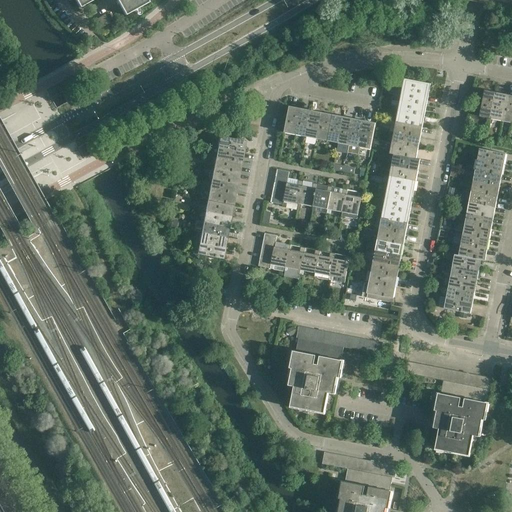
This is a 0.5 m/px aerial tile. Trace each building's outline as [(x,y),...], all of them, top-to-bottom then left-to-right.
[(67,0),(68,0),(69,1),(70,1),(71,0),(75,0),(80,8),(94,0),(116,0),(120,7),(125,16),(136,10),(137,12),(137,13),(137,14),(137,15),(138,15),(139,15),(140,15),(141,15),(141,14),(141,13),(141,12),(141,11),(140,11),(139,11),(138,9),(149,3),(147,0),(67,0)] [(109,13),(95,20),(100,29),(114,21),(109,13)] [(404,91),(428,96),(430,85),(406,80),(404,91)] [(491,117),(496,93),(485,90),(480,114),(491,117)] [(428,96),(404,91),(402,102),(426,106),(428,96)] [(502,119),(506,95),(496,93),(491,117),(502,119)] [(511,120),(511,95),(506,95),(502,119),(511,120)] [(402,102),(400,113),(424,117),(426,106),(402,102)] [(296,133),(300,109),(289,107),(285,131),(296,133)] [(311,111),(300,109),(296,133),(306,135),(311,111)] [(322,113),(311,111),(306,135),(317,137),(322,113)] [(332,115),(322,113),(317,137),(328,139),(332,115)] [(424,117),(400,113),(398,123),(422,128),(424,117)] [(338,141),(343,117),(332,115),(328,139),(338,141)] [(349,143),(353,119),(343,117),(338,141),(349,143)] [(360,145),(364,121),(353,119),(349,143),(360,145)] [(375,124),(364,121),(360,145),(371,147),(375,124)] [(420,138),(422,128),(398,123),(396,134),(420,138)] [(467,130),(465,138),(473,139),(474,131),(467,130)] [(418,149),(420,138),(396,134),(394,144),(418,149)] [(221,149),(244,153),(246,142),(223,137),(221,149)] [(416,159),(418,149),(394,144),(392,155),(396,155),(396,156),(420,160),(416,159)] [(244,153),(221,149),(219,159),(241,164),(244,153)] [(480,160),(504,165),(506,154),(482,149),(480,160)] [(420,160),(396,156),(394,167),(418,171),(420,160)] [(241,164),(219,159),(217,170),(239,174),(241,164)] [(504,165),(480,160),(478,171),(502,175),(504,165)] [(394,167),(392,177),(416,182),(418,171),(394,167)] [(211,180),(215,181),(237,185),(239,174),(217,170),(213,169),(211,180)] [(287,179),(289,173),(277,171),(276,177),(287,179)] [(502,175),(478,171),(476,182),(500,186),(502,175)] [(286,186),(287,179),(276,177),(274,183),(286,186)] [(414,192),(416,182),(392,177),(390,188),(414,192)] [(286,203),(298,205),(302,187),(303,182),(287,179),(286,186),(285,193),(283,199),(282,206),(286,206),(286,203)] [(237,185),(215,181),(213,191),(235,196),(237,185)] [(298,205),(297,209),(301,209),(301,205),(313,208),(316,190),(317,190),(318,185),(303,182),(302,187),(298,205)] [(500,186),(476,182),(474,192),(498,197),(500,186)] [(273,190),(285,193),(286,186),(274,183),(273,190)] [(331,192),(332,188),(328,187),(318,185),(317,190),(316,190),(313,208),(312,211),(315,212),(316,208),(327,210),(328,210),(331,192)] [(326,214),(330,215),(331,211),(342,213),(346,195),(347,191),(342,190),(341,194),(339,194),(340,189),(332,188),(331,192),(328,210),(327,210),(326,214)] [(388,199),(412,203),(414,192),(390,188),(388,199)] [(285,193),(273,190),(272,197),(283,199),(285,193)] [(235,196),(213,191),(211,202),(233,206),(235,196)] [(356,197),(346,195),(342,213),(341,217),(357,220),(362,193),(357,192),(356,197)] [(498,197),(474,192),(471,203),(496,208),(498,197)] [(283,199),(272,197),(270,203),(282,206),(283,199)] [(410,213),(412,203),(388,199),(386,209),(410,213)] [(208,213),(231,217),(233,206),(211,202),(208,213)] [(496,208),(471,203),(469,214),(494,218),(496,208)] [(408,224),(410,213),(386,209),(384,220),(408,224)] [(229,227),(231,217),(208,213),(206,223),(229,227)] [(467,224),(491,229),(494,218),(469,214),(467,224)] [(376,229),(382,231),(406,235),(408,224),(384,220),(378,219),(376,229)] [(227,238),(229,227),(206,223),(204,234),(227,238)] [(465,235),(489,240),(491,229),(467,224),(465,235)] [(406,235),(382,231),(380,241),(404,245),(406,235)] [(202,244),(225,249),(227,238),(204,234),(202,244)] [(265,234),(263,241),(275,243),(276,236),(265,234)] [(489,240),(465,235),(463,246),(487,250),(489,240)] [(274,249),(274,247),(275,243),(263,241),(262,247),(274,249)] [(404,245),(380,241),(378,252),(402,256),(404,245)] [(223,260),(225,249),(202,244),(200,255),(223,260)] [(289,250),(290,250),(291,245),(286,245),(285,249),(274,247),(274,249),(272,256),(271,262),(270,269),(273,269),(274,266),(286,268),(289,250)] [(487,250),(463,246),(461,256),(485,261),(487,250)] [(261,254),(272,256),(274,249),(262,247),(261,254)] [(289,250),(286,268),(285,272),(288,272),(289,269),(300,271),(304,253),(305,248),(300,247),(300,252),(290,250),(289,250)] [(319,256),(320,251),(315,250),(314,255),(304,253),(300,271),(300,274),(303,275),(304,271),(315,274),(319,256)] [(402,256),(378,252),(376,262),(400,267),(402,256)] [(319,256),(315,274),(314,277),(318,278),(318,274),(330,276),(333,259),(334,259),(335,254),(330,253),(329,258),(319,256)] [(271,262),(272,256),(261,254),(260,260),(271,262)] [(333,259),(330,276),(329,280),(333,281),(345,283),(350,257),(345,256),(344,261),(334,259),(333,259)] [(455,266),(479,271),(481,261),(485,261),(461,256),(457,256),(455,266)] [(258,266),(270,269),(271,262),(260,260),(258,266)] [(374,273),(398,277),(400,267),(376,262),(374,273)] [(479,271),(455,266),(453,277),(477,282),(479,271)] [(396,288),(398,277),(374,273),(372,284),(396,288)] [(477,282),(453,277),(451,287),(475,292),(477,282)] [(393,303),(396,288),(372,284),(365,284),(362,298),(393,303)] [(475,292),(451,287),(449,298),(473,303),(475,292)] [(470,314),(473,303),(449,298),(447,309),(470,314)] [(294,326),(287,330),(290,337),(297,333),(294,326)] [(299,339),(296,352),(294,352),(292,360),(294,361),(293,369),(291,377),(293,377),(291,386),(295,387),(291,406),(300,408),(300,406),(316,409),(316,411),(325,413),(325,411),(326,411),(329,393),(333,394),(335,385),(337,386),(338,378),(340,369),(342,370),(344,361),(341,361),(344,347),(381,354),(383,343),(324,331),(319,356),(320,357),(318,366),(319,366),(318,369),(314,368),(314,365),(314,366),(316,356),(317,356),(323,331),(299,327),(296,338),(299,339)] [(467,374),(409,362),(406,374),(443,381),(441,395),(439,394),(437,403),(439,403),(437,412),(436,420),(438,420),(436,429),(440,429),(436,447),(437,447),(436,449),(445,451),(445,449),(461,452),(461,454),(469,456),(470,454),(474,436),(477,436),(479,428),(481,428),(483,420),(484,412),(486,412),(488,404),(486,403),(488,390),(490,390),(493,379),(469,374),(465,399),(463,411),(459,410),(461,398),(462,398),(467,374)] [(431,390),(428,405),(436,406),(439,391),(431,390)] [(367,483),(372,461),(324,452),(322,463),(347,469),(345,482),(342,482),(341,490),(343,490),(341,498),(340,507),(342,507),(340,511),(385,511),(387,508),(391,508),(386,507),(388,499),(390,500),(392,491),(390,491),(392,478),(395,478),(397,466),(374,462),(370,484),(368,496),(364,495),(366,483),(367,483)]
